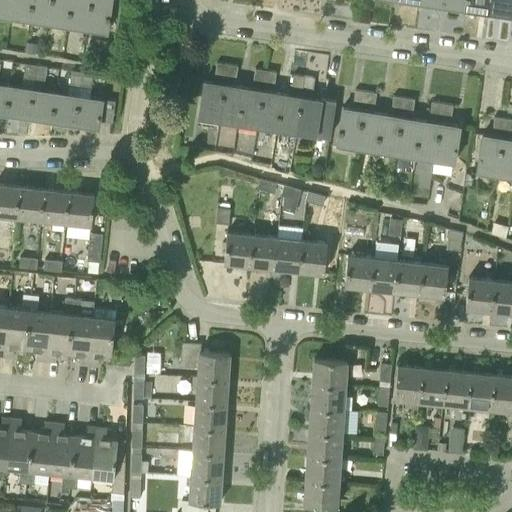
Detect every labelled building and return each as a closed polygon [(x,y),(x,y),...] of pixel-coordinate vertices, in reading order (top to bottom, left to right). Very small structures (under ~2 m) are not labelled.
[(0,0),(0,15),(10,17),(12,0),(0,0)] [(12,0),(10,17),(29,20),(31,0),(12,0)] [(48,23),(51,0),(31,0),(29,20),(48,23)] [(51,0),(48,23),(68,26),(71,0),(51,0)] [(71,0),(68,26),(87,29),(91,0),(71,0)] [(91,0),(87,29),(107,32),(111,0),(91,0)] [(443,0),(442,6),(466,9),(467,0),(443,0)] [(489,10),(490,10),(491,0),(467,0),(466,9),(489,12),(489,10)] [(511,0),(491,0),(490,10),(511,13),(511,15),(511,14),(511,0)] [(25,51),(36,53),(37,43),(27,42),(25,51)] [(226,75),(227,63),(217,62),(215,73),(226,75)] [(227,63),(226,75),(236,76),(238,65),(227,63)] [(34,80),(36,68),(25,67),(23,78),(34,80)] [(264,81),(266,69),(255,67),(253,79),(264,81)] [(45,81),(47,70),(36,68),(34,80),(45,81)] [(276,71),(266,69),(264,81),(275,82),(276,71)] [(302,86),(304,75),(293,73),(292,85),(302,86)] [(80,87),(81,75),(71,74),(69,85),(80,87)] [(92,77),(81,75),(80,87),(90,88),(92,77)] [(304,75),(302,86),(313,88),(315,76),(304,75)] [(199,118),(219,121),(225,84),(205,81),(206,80),(204,79),(199,118)] [(0,82),(0,112),(5,114),(10,84),(0,82)] [(28,117),(33,87),(10,84),(5,114),(28,117)] [(219,121),(238,123),(244,87),(225,84),(219,121)] [(28,117),(52,121),(56,91),(33,87),(28,117)] [(263,89),(244,87),(238,123),(257,126),(263,89)] [(366,90),(355,88),(353,100),(364,102),(366,90)] [(263,89),(257,126),(277,129),(282,92),(263,89)] [(366,90),(364,102),(374,103),(376,92),(366,90)] [(52,121),(75,124),(79,94),(56,91),(52,121)] [(277,129),(296,131),(301,95),(282,92),(277,129)] [(102,98),(79,94),(75,124),(98,128),(102,98)] [(402,108),(404,96),(393,94),(392,106),(402,108)] [(301,95),(296,131),(330,136),(336,99),(320,97),(320,98),(301,95)] [(415,98),(404,96),(402,108),(413,109),(415,98)] [(441,114),(443,102),(432,100),(430,112),(441,114)] [(453,104),(443,102),(441,114),(451,115),(453,104)] [(337,145),(356,148),(362,110),(344,108),(344,106),(343,106),(337,145)] [(381,113),(362,110),(356,148),(376,151),(381,113)] [(401,116),(381,113),(376,151),(395,154),(401,116)] [(420,119),(401,116),(395,154),(415,157),(420,119)] [(503,129),(505,117),(494,116),(493,127),(503,129)] [(511,118),(505,117),(503,129),(511,130),(511,118)] [(440,122),(420,119),(415,157),(434,159),(440,122)] [(440,122),(434,159),(454,162),(459,124),(458,124),(458,125),(440,122)] [(477,172),(496,175),(502,136),(502,138),(483,135),(484,133),(482,133),(477,172)] [(496,175),(511,177),(511,139),(502,138),(503,136),(502,136),(496,175)] [(274,192),(276,182),(259,178),(257,187),(274,192)] [(19,185),(0,183),(0,214),(16,216),(19,185)] [(298,198),(301,188),(284,184),(281,194),(298,198)] [(41,218),(44,188),(19,185),(16,216),(41,218)] [(69,191),(44,188),(41,218),(66,221),(69,191)] [(322,205),(325,195),(308,190),(305,200),(322,205)] [(66,221),(91,224),(94,193),(69,191),(66,221)] [(230,208),(217,207),(216,222),(228,223),(230,208)] [(388,234),(401,235),(402,218),(390,217),(388,234)] [(304,232),(305,223),(281,223),(281,232),(304,232)] [(224,262),(249,264),(252,234),(227,231),(224,262)] [(87,259),(100,261),(102,233),(90,232),(87,259)] [(274,267),(277,236),(252,234),(249,264),(274,267)] [(299,269),(302,239),(277,236),(274,267),(299,269)] [(380,238),(378,250),(399,253),(401,241),(380,238)] [(327,241),(302,239),(299,269),(324,272),(327,241)] [(370,287),(373,256),(348,254),(345,284),(370,287)] [(19,265),(37,268),(38,258),(20,256),(19,265)] [(395,289),(398,259),(373,256),(370,287),(395,289)] [(44,268),(62,270),(63,260),(45,258),(44,268)] [(420,292),(423,262),(398,259),(395,289),(420,292)] [(448,264),(423,262),(420,292),(445,294),(448,264)] [(490,309),(494,279),(469,276),(465,307),(490,309)] [(511,311),(511,280),(494,279),(490,309),(511,311)] [(23,308),(8,307),(3,354),(13,355),(14,345),(26,346),(31,294),(24,294),(23,308)] [(39,295),(31,294),(26,346),(37,347),(36,358),(46,359),(51,311),(38,309),(39,295)] [(65,312),(51,311),(46,359),(56,360),(57,349),(68,351),(74,299),(66,298),(65,312)] [(78,362),(89,363),(94,315),(80,313),(81,299),(74,299),(68,351),(80,352),(78,362)] [(0,354),(3,354),(8,307),(0,305),(0,354)] [(94,315),(89,363),(98,364),(99,354),(111,355),(116,309),(94,307),(94,315)] [(228,377),(230,352),(200,350),(201,342),(182,341),(180,364),(198,365),(197,375),(228,377)] [(135,354),(134,373),(145,373),(145,355),(135,354)] [(346,384),(347,360),(314,357),(312,382),(346,384)] [(380,380),(390,381),(391,363),(382,362),(380,380)] [(397,364),(394,397),(418,399),(422,366),(397,364)] [(422,366),(418,399),(442,402),(446,368),(422,366)] [(446,368),(442,402),(467,404),(470,371),(446,368)] [(467,404),(491,406),(494,373),(470,371),(467,404)] [(511,374),(494,373),(491,406),(511,408),(511,374)] [(196,400),(227,402),(228,377),(197,375),(196,400)] [(144,380),(134,380),(133,397),(143,397),(144,380)] [(346,384),(312,382),(310,406),(344,408),(346,384)] [(387,405),(389,387),(379,386),(378,404),(387,405)] [(225,427),(227,402),(196,400),(194,425),(225,427)] [(143,422),(143,404),(133,404),(133,422),(143,422)] [(342,432),(344,408),(310,406),(309,430),(342,432)] [(385,429),(387,411),(377,410),(375,428),(385,429)] [(1,427),(0,426),(0,465),(7,466),(12,417),(2,416),(1,427)] [(18,482),(26,482),(32,430),(21,429),(22,418),(12,417),(7,466),(20,467),(18,482)] [(32,430),(26,482),(34,483),(35,469),(49,470),(54,422),(44,421),(43,431),(32,430)] [(54,422),(49,470),(63,472),(62,486),(69,487),(74,434),(63,433),(64,423),(54,422)] [(78,473),(92,475),(97,426),(87,425),(86,435),(74,434),(69,487),(77,487),(78,473)] [(223,452),(225,427),(194,425),(193,436),(192,450),(223,452)] [(92,475),(113,477),(111,497),(124,498),(126,439),(106,437),(107,427),(97,426),(92,475)] [(142,447),(143,429),(132,429),(132,447),(142,447)] [(340,456),(342,432),(309,430),(307,454),(340,456)] [(383,453),(384,435),(374,434),(373,452),(383,453)] [(221,477),(223,452),(192,450),(190,475),(221,477)] [(141,471),(141,454),(132,453),(131,471),(141,471)] [(305,478),(339,480),(340,456),(307,454),(305,478)] [(188,499),(220,502),(221,477),(190,475),(188,499)] [(140,478),(131,478),(130,496),(140,496),(140,478)] [(337,505),(339,480),(305,478),(304,502),(337,505)]
